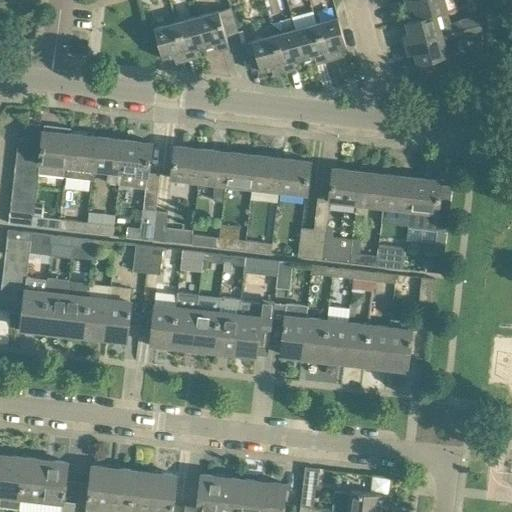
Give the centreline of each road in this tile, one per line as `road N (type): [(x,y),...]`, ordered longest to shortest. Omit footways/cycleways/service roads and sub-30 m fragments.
road 1 (residential): [(446,511),(451,466),(433,449),(0,404)]
road 2 (residential): [(376,120),(50,82)]
road 3 (residential): [(511,88),(454,123),(376,120)]
road 4 (residential): [(376,120),(362,0)]
